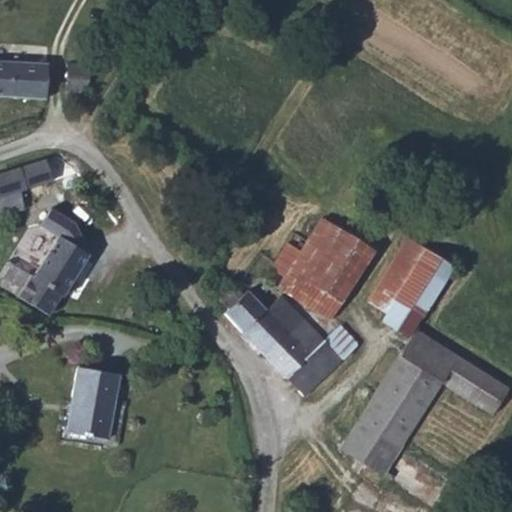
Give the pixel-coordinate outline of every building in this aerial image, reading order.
[(0,68),(0,103),(45,107),(48,72),(0,68)] [(67,104),(81,105),(82,105),(87,106),(97,76),(76,75),(70,74),(67,104)] [(38,189),(56,181),(46,165),(32,166),(19,171),(12,174),(22,195),(38,189)] [(0,218),(1,220),(15,215),(10,200),(22,195),(12,174),(0,179),(0,218)] [(318,234),(279,301),(328,329),(366,261),(349,251),(318,234)] [(23,286),(13,310),(32,317),(45,322),(51,308),(72,253),(52,243),(30,288),(23,286)] [(362,316),(386,331),(425,268),(400,253),(362,316)] [(402,356),(404,352),(409,344),(447,281),(425,268),(386,331),(379,340),(402,356)] [(212,313),(222,330),(283,391),(318,355),(274,309),(272,308),(265,316),(246,298),(235,307),(229,299),(212,313)] [(318,355),(334,371),(348,357),(333,341),(318,355)] [(336,469),(338,471),(348,457),(426,353),(409,344),(404,352),(404,358),(336,469)] [(97,428),(114,365),(75,353),(60,419),(97,428)] [(348,457),(394,482),(443,402),(460,374),(426,353),(348,457)] [(318,355),(283,391),(299,406),(334,371),(318,355)] [(460,374),(443,402),(495,433),(497,429),(511,406),(511,405),(460,374)] [(348,457),(338,471),(389,504),(395,496),(389,490),(394,482),(348,457)]
